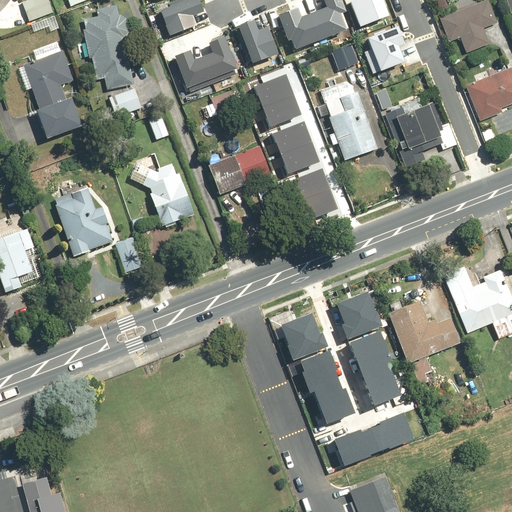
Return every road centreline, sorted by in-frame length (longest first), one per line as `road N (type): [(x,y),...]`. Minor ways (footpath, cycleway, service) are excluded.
road 1 (primary): [(308,266),(0,384)]
road 2 (unknown): [(139,0),(231,295)]
road 3 (residential): [(410,0),(491,195)]
road 4 (primary): [(491,195),(308,266)]
road 5 (unknown): [(293,71),(364,244)]
road 6 (residential): [(308,266),(361,411)]
